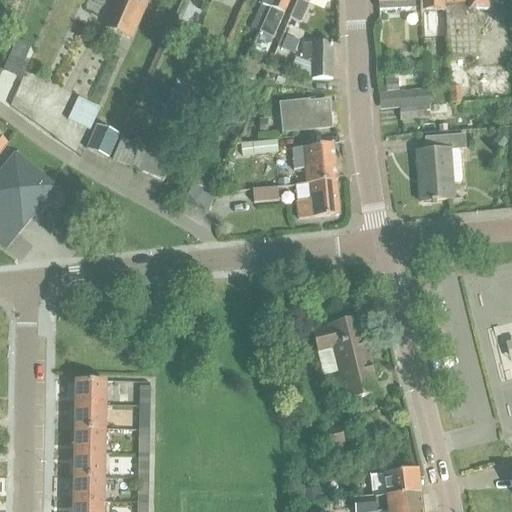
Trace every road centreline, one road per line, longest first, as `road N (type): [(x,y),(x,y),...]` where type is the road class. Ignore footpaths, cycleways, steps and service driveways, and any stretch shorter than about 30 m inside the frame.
road 1 (residential): [(448,511),(380,243)]
road 2 (residential): [(215,261),(203,236),(97,178),(0,110)]
road 3 (residential): [(380,243),(362,128),(360,0)]
road 4 (residential): [(22,511),(26,282)]
road 5 (residential): [(26,282),(215,261)]
road 6 (residential): [(215,261),(380,243)]
road 7 (residential): [(511,232),(380,243)]
